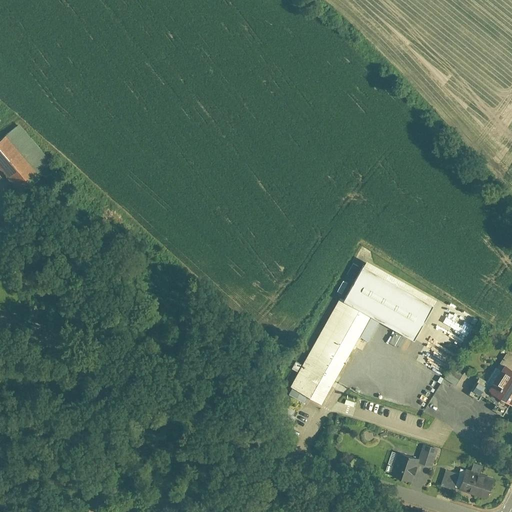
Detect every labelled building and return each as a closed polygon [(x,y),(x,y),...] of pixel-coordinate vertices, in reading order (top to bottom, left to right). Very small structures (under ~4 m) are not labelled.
[(18,123),(0,138),(0,167),(21,192),(54,164),(18,123)] [(362,265),(344,299),(413,337),(432,303),(362,265)] [(340,292),(345,281),(340,279),(336,290),(340,292)] [(291,388),(321,404),(369,316),(340,300),(291,388)] [(479,378),(469,394),(479,400),(482,395),(496,404),(493,409),(503,415),(511,403),(511,369),(506,365),(493,386),(479,378)] [(449,367),(443,377),(454,384),(460,375),(449,367)] [(282,404),(272,422),(286,430),(296,412),(282,404)] [(437,449),(424,445),(418,463),(431,468),(437,449)] [(416,459),(397,453),(392,471),(411,477),(416,459)] [(493,478),(466,469),(458,489),(485,498),(493,478)]
